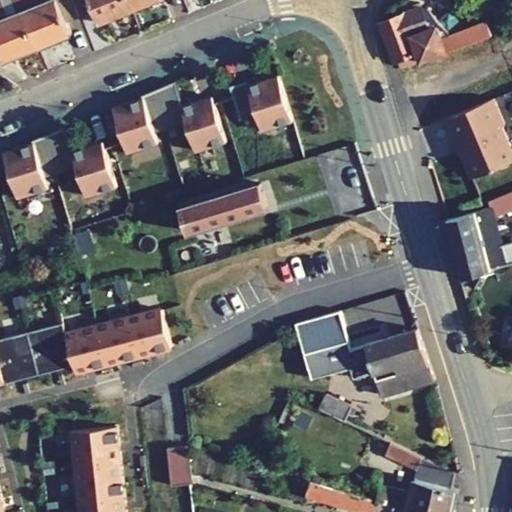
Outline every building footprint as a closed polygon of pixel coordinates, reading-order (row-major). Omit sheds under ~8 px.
[(0,0),(0,45),(5,59),(40,46),(22,0),(0,0)] [(22,0),(40,46),(74,32),(69,20),(82,16),(75,0),(22,0)] [(75,0),(82,16),(94,11),(98,22),(132,9),(128,0),(75,0)] [(128,0),(132,9),(155,0),(128,0)] [(424,7),(380,25),(394,60),(398,58),(401,66),(447,49),(491,32),(483,15),(448,27),(424,7)] [(312,111),(299,65),(270,73),(268,68),(251,74),(260,107),(276,103),(281,120),(312,111)] [(203,92),(196,70),(162,80),(163,83),(133,92),(146,138),(177,129),(174,117),(206,108),(215,138),(246,129),(233,83),(203,92)] [(511,104),(504,87),(457,108),(468,132),(469,133),(470,134),(471,134),(473,134),(478,144),(476,149),(484,167),(511,154),(511,104)] [(93,139),(86,115),(52,125),(53,129),(23,138),(37,184),(67,175),(64,164),(96,154),(105,184),(136,175),(123,130),(93,139)] [(278,167),(142,209),(150,234),(286,192),(278,167)] [(487,201),(458,211),(475,269),(511,257),(511,209),(511,208),(511,207),(511,185),(486,197),(487,201)] [(124,228),(119,208),(104,212),(109,231),(124,228)] [(188,332),(179,294),(146,302),(147,309),(149,316),(155,340),(188,332)] [(147,309),(146,302),(114,311),(115,315),(117,323),(124,348),(139,344),(155,340),(149,316),(147,309)] [(355,329),(347,306),(304,319),(311,342),(355,329)] [(82,319),(79,307),(44,317),(47,328),(49,337),(55,360),(90,350),(85,329),(83,321),(82,319)] [(115,315),(114,311),(82,319),(83,321),(85,329),(90,350),(92,356),(108,352),(124,348),(117,323),(115,315)] [(47,328),(44,317),(9,326),(11,335),(13,344),(20,369),(36,364),(55,360),(49,337),(47,328)] [(11,335),(9,326),(0,327),(0,373),(11,371),(20,369),(13,344),(11,335)] [(359,344),(355,329),(311,342),(322,377),(352,368),(355,376),(376,370),(383,393),(435,377),(420,326),(359,344)] [(327,392),(319,407),(344,419),(351,405),(327,392)] [(124,459),(120,425),(77,430),(81,464),(124,459)] [(382,482),(379,498),(439,511),(454,511),(460,487),(453,486),(457,470),(397,440),(390,452),(419,466),(413,490),(382,482)] [(193,482),(190,444),(171,445),(173,484),(193,482)] [(127,493),(124,459),(81,464),(85,498),(127,493)] [(374,511),(379,498),(313,477),(308,491),(373,511),(374,511)] [(129,511),(127,493),(85,498),(86,511),(129,511)] [(439,511),(379,498),(374,511),(439,511)]
